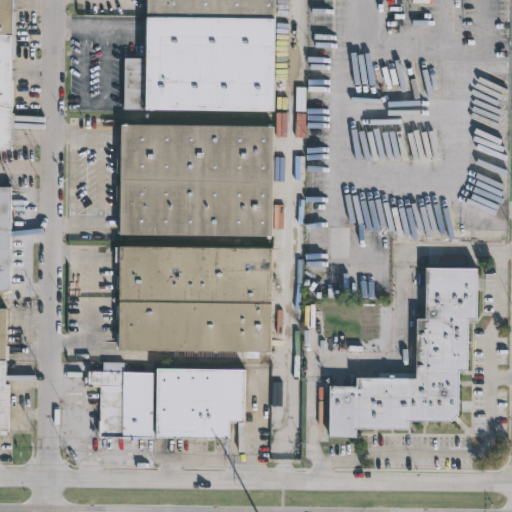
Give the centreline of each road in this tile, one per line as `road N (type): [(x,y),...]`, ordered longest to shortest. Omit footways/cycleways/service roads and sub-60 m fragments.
road 1 (residential): [(48,511),(56,0)]
road 2 (residential): [(511,479),(0,475)]
